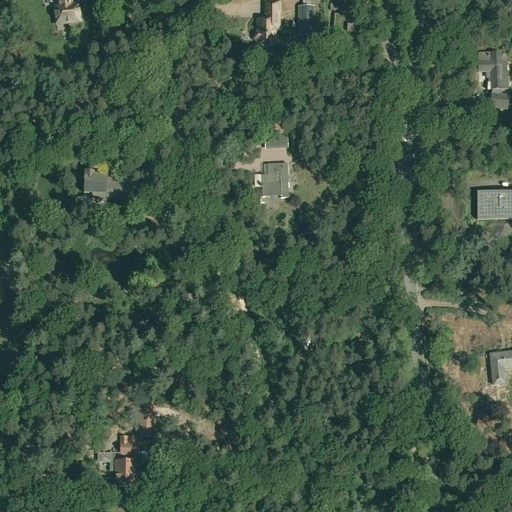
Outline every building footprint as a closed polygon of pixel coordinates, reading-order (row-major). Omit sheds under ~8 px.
[(70,2),(69,0),(56,0),(57,7),(53,8),(55,25),(79,23),(77,5),(70,6),(70,2)] [(255,34),(254,36),(254,40),(255,41),(257,42),(257,45),(275,45),(275,31),(279,31),(279,3),(264,3),(265,21),(257,21),(257,34),(255,34)] [(343,3),(330,3),(330,11),(343,11),(343,3)] [(314,38),(314,8),(302,8),(302,38),(314,38)] [(334,15),(333,38),(355,40),(355,32),(356,17),(342,16),(342,15),(334,15)] [(488,91),(492,91),(491,94),(489,109),(508,111),(510,95),(501,94),(501,91),(508,90),(507,81),(506,55),(497,55),(497,53),(479,54),(479,62),(478,62),(478,73),(488,73),(488,91)] [(286,148),(286,138),(266,139),(266,149),(286,148)] [(267,176),(261,176),(254,177),(255,187),(261,187),(262,199),(264,199),(281,198),(281,199),(289,199),(287,165),(267,166),(267,176)] [(107,179),(107,176),(94,176),(94,174),(84,173),(83,194),(92,195),(92,202),(106,203),(106,200),(126,201),(127,185),(112,184),(112,179),(107,179)] [(477,220),(511,219),(511,192),(477,193),(477,220)] [(319,345),(321,345),(320,337),(310,339),(312,347),(314,346),(315,349),(320,348),(319,345)] [(504,371),(511,369),(511,352),(489,355),(493,386),(505,385),(504,371)] [(136,412),(136,432),(141,432),(141,438),(150,438),(150,432),(151,432),(151,422),(155,422),(155,412),(136,412)] [(110,454),(110,472),(116,472),(116,488),(134,488),(135,457),(136,457),(136,444),(135,444),(135,438),(121,438),(121,455),(110,454)]
